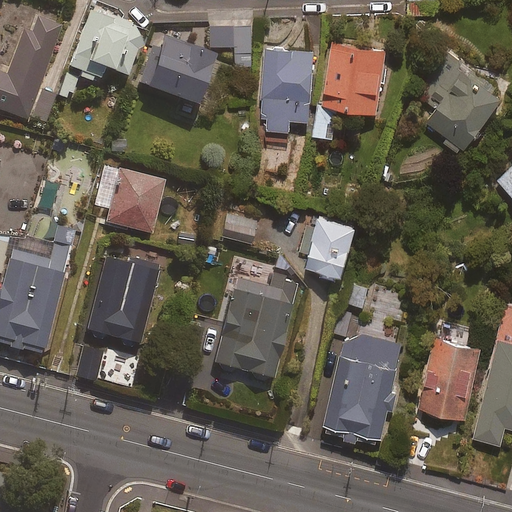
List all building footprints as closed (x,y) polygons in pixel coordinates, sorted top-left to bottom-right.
[(440,10),(439,0),(408,0),(409,11),(440,10)] [(88,4),(66,61),(81,67),(78,74),(90,78),(93,71),(99,74),(103,64),(124,72),(137,38),(132,21),(88,4)] [(0,70),(0,107),(25,117),(27,113),(44,119),(55,92),(38,85),(62,24),(37,15),(31,30),(23,27),(5,73),(0,70)] [(248,24),(207,25),(208,46),(232,45),(233,64),(248,64),(248,24)] [(210,50),(159,32),(142,80),(192,98),(210,50)] [(384,44),(331,37),(323,101),(316,100),(312,133),(333,136),(338,101),(376,106),(384,44)] [(311,48),(264,46),(260,110),(267,111),(265,138),(287,139),(288,115),(307,117),(311,48)] [(439,99),(426,117),(446,131),(442,137),(460,150),(502,89),(447,51),(422,87),(439,99)] [(511,162),(498,177),(511,191),(511,162)] [(162,178),(118,166),(104,219),(148,231),(162,178)] [(319,263),(318,268),(335,272),(336,267),(340,268),(353,218),(317,209),(304,259),(319,263)] [(255,218),(233,214),(228,238),(250,243),(255,218)] [(0,270),(0,340),(45,350),(71,227),(56,224),(49,256),(11,248),(9,257),(3,256),(0,270)] [(120,335),(118,341),(129,344),(130,338),(137,340),(157,266),(105,252),(85,326),(120,335)] [(294,283),(270,277),(268,284),(233,275),(212,360),(271,375),(294,283)] [(341,430),(340,434),(355,437),(356,434),(380,438),(387,404),(392,405),(396,388),(391,387),(401,340),(348,329),(351,316),(338,313),(334,333),(342,335),(324,426),(341,430)] [(479,341),(434,331),(419,403),(463,413),(479,341)] [(511,334),(498,331),(473,434),(500,440),(505,422),(511,423),(511,334)] [(104,351),(83,345),(75,373),(95,380),(104,351)] [(17,472),(0,468),(0,511),(18,511),(8,509),(17,472)]
